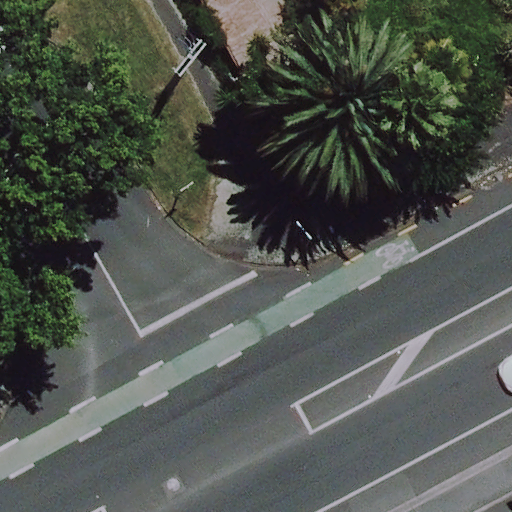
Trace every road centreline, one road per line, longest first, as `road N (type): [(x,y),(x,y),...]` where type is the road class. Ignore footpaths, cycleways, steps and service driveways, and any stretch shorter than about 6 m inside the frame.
road 1 (residential): [(0,118),(215,460)]
road 2 (primary): [(511,304),(215,460)]
